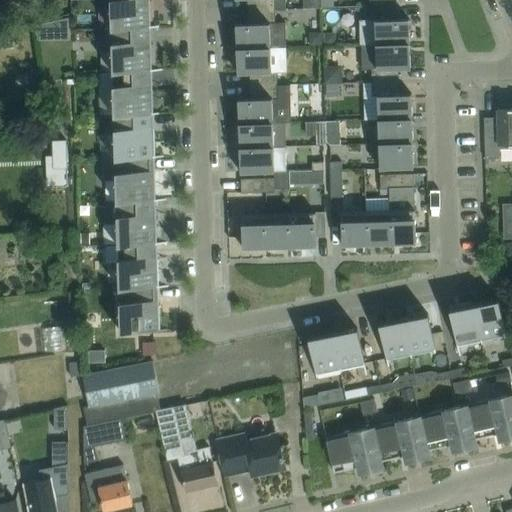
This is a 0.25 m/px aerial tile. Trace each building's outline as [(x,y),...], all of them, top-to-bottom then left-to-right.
[(110,0),(111,28),(161,27),(161,26),(150,26),(149,0),(110,0)] [(246,0),(247,10),(276,10),(275,0),(246,0)] [(322,0),(322,8),(334,8),(333,0),(322,0)] [(375,44),(409,43),(409,18),(397,18),(396,6),(370,7),(370,19),(360,19),(360,44),(361,44),(375,44)] [(236,23),(236,48),(270,47),(285,46),(285,22),(276,22),(276,10),(247,10),(248,23),(236,23)] [(3,16),(5,30),(12,29),(10,14),(3,16)] [(112,71),(162,70),(162,69),(151,69),(150,28),(161,27),(111,28),(112,71)] [(372,68),(372,82),(399,81),(398,68),(410,68),(409,43),(375,44),(361,44),(362,69),(372,68)] [(249,85),(278,85),(277,71),(271,71),(270,47),(236,48),(237,73),(249,73),(249,85)] [(112,71),(114,115),(163,113),(163,112),(152,113),(151,71),(162,71),(162,70),(112,71)] [(372,82),(372,96),(377,96),(378,120),(412,119),(411,93),(399,94),(399,81),(372,82)] [(278,85),(249,85),(250,98),(238,98),(238,123),(272,122),(285,122),(285,121),(291,121),(290,84),(278,85)] [(337,84),(325,84),(325,97),(337,96),(337,84)] [(499,149),(511,148),(511,104),(500,105),(500,109),(497,109),(497,117),(484,117),(484,137),(485,159),(499,158),(499,149)] [(114,115),(115,158),(164,157),(164,156),(154,156),(153,114),(163,114),(163,113),(114,115)] [(412,144),(412,119),(378,120),(378,145),(412,144)] [(340,121),(326,121),(326,132),(326,141),(330,144),(340,144),(340,121)] [(272,122),(238,123),(239,147),(273,147),(286,146),(285,122),(272,122)] [(67,168),(66,139),(52,140),(53,168),(67,168)] [(413,167),(412,144),(378,145),(379,168),(413,167)] [(273,147),(239,147),(240,172),(274,171),(287,171),(287,166),(286,150),(286,146),(273,147)] [(164,157),(115,158),(116,201),(166,200),(165,199),(155,199),(154,157),(164,157)] [(329,162),(330,170),(341,169),(341,161),(329,162)] [(311,162),(312,170),(324,170),(324,162),(311,162)] [(342,197),(341,169),(330,170),(330,197),(342,197)] [(324,170),(312,170),(312,178),(324,178),(324,170)] [(405,195),(405,188),(413,188),(413,173),(388,174),(389,188),(390,201),(396,201),(405,195)] [(389,188),(388,174),(379,174),(380,189),(389,188)] [(274,177),(240,178),(241,193),(274,192),(274,177)] [(391,244),(415,243),(413,188),(405,188),(405,195),(396,201),(390,201),(390,210),(391,244)] [(166,200),(116,201),(117,244),(167,243),(167,242),(156,243),(155,201),(166,200)] [(366,244),(365,210),(341,211),(341,245),(366,244)] [(391,244),(390,210),(365,210),(366,244),(391,244)] [(315,212),(290,213),(291,246),(316,246),(315,212)] [(242,248),(267,247),(266,213),(241,214),(242,248)] [(267,247),(291,246),(290,213),(266,213),(267,247)] [(89,233),(80,233),(80,245),(89,244),(89,233)] [(118,263),(118,288),(168,286),(157,286),(156,244),(167,244),(167,243),(117,244),(117,246),(106,247),(106,262),(118,262),(118,263)] [(168,286),(118,288),(120,332),(169,330),(169,329),(158,329),(157,287),(168,287),(168,286)] [(498,299),(473,304),(480,340),(505,335),(498,299)] [(456,345),(480,340),(473,304),(449,309),(456,345)] [(403,319),(410,354),(434,349),(427,314),(403,319)] [(410,354),(403,319),(378,323),(386,359),(410,354)] [(332,333),(339,368),(364,364),(356,328),(332,333)] [(339,368),(332,333),(308,338),(315,373),(339,368)] [(121,418),(156,411),(156,410),(161,409),(157,393),(160,392),(152,357),(82,372),(90,403),(89,403),(89,406),(84,407),(88,425),(121,418)] [(511,358),(503,360),(505,368),(511,366),(511,358)] [(79,361),(69,362),(70,377),(80,376),(79,361)] [(464,368),(437,373),(438,381),(466,376),(464,368)] [(509,373),(498,375),(500,385),(511,382),(509,373)] [(472,391),(470,380),(453,383),(456,394),(472,391)] [(393,382),(390,382),(366,387),(367,395),(395,390),(393,382)] [(499,441),(511,437),(511,393),(467,404),(475,439),(497,433),(499,441)] [(304,408),(316,406),(314,398),(302,400),(304,408)] [(374,399),(359,402),(362,415),(377,412),(374,399)] [(67,404),(54,407),(55,428),(68,428),(67,404)] [(475,439),(467,404),(420,415),(429,450),(451,444),(452,452),(477,446),(475,439)] [(188,447),(182,448),(172,406),(161,409),(156,410),(156,411),(168,460),(178,458),(186,491),(218,483),(213,461),(209,446),(189,451),(188,447)] [(310,411),(304,413),(305,426),(312,426),(312,417),(310,411)] [(430,457),(429,450),(420,415),(374,426),(382,461),(404,455),(406,463),(430,457)] [(125,440),(121,418),(88,425),(84,425),(84,448),(125,440)] [(3,419),(0,419),(0,447),(10,445),(3,419)] [(312,426),(305,426),(306,440),(313,439),(312,426)] [(382,461),(374,426),(325,437),(333,472),(357,466),(359,474),(384,468),(382,461)] [(253,475),(284,468),(282,460),(284,460),(283,455),(281,455),(276,433),(246,440),(245,434),(218,440),(221,455),(226,475),(251,469),(253,475)] [(41,479),(25,483),(30,511),(57,511),(54,497),(69,494),(69,463),(39,469),(41,479)] [(124,464),(85,473),(91,500),(101,497),(104,510),(133,503),(124,464)] [(0,506),(0,511),(18,511),(16,502),(0,506)]
